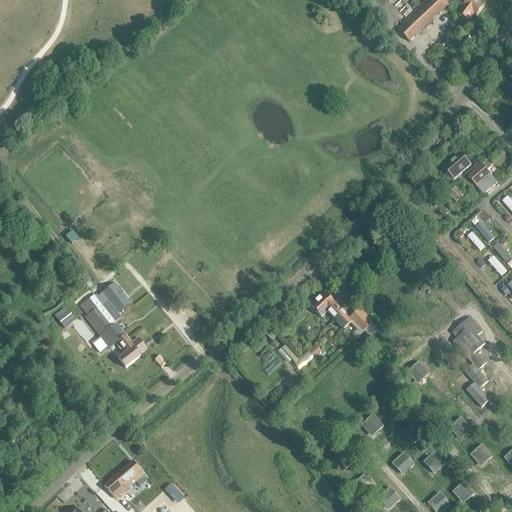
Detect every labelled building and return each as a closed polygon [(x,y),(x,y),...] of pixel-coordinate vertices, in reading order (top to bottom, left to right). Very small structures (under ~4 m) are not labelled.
[(430,0),(399,30),(411,43),(452,4),(449,0),(430,0)] [(488,8),(473,0),(458,0),(455,5),(463,9),(459,16),(471,22),(475,16),(482,20),(488,8)] [(445,168),(456,180),(472,165),(471,164),(462,153),(445,168)] [(468,178),(485,196),(498,184),(487,172),(491,168),(486,162),(468,178)] [(448,194),(457,203),(466,195),(457,186),(448,194)] [(434,195),(420,207),(424,212),(432,204),(434,206),(437,204),(435,201),(438,199),(434,195)] [(502,202),(511,212),(511,202),(508,197),(502,202)] [(494,240),(480,224),(476,228),(490,244),(494,240)] [(467,237),(480,251),(485,247),(472,233),(467,237)] [(493,248),(507,264),(511,259),(503,249),(504,248),(502,245),(500,246),(498,244),(493,248)] [(507,272),(494,257),(488,262),(501,277),(507,272)] [(118,313),(129,305),(114,286),(103,294),(101,292),(95,297),(81,307),(112,346),(122,339),(129,347),(126,349),(128,352),(119,359),(127,369),(141,357),(140,355),(147,350),(138,339),(131,344),(125,336),(126,336),(116,323),(122,318),(118,313)] [(335,305),(334,305),(324,294),(310,307),(321,318),(327,313),(343,331),(352,323),(335,305)] [(351,318),(370,338),(379,329),(360,309),(351,318)] [(59,321),(65,329),(76,321),(69,313),(59,321)] [(467,392),(482,408),(489,401),(482,393),(484,391),(483,389),(488,384),(480,375),(483,372),(481,371),(488,365),(479,355),(481,353),(479,351),(485,346),(477,338),(483,333),(470,319),(453,334),(458,339),(453,344),(474,366),(465,374),(475,385),(467,392)] [(266,335),(272,342),(280,335),(273,329),(266,335)] [(281,349),(295,364),(299,361),(285,346),(281,349)] [(322,355),(314,346),(307,352),(315,361),(322,355)] [(156,360),(162,368),(167,364),(161,356),(156,360)] [(426,377),(426,378),(430,374),(419,362),(407,373),(411,377),(413,375),(420,382),(426,377)] [(494,415),(511,434),(511,432),(511,424),(500,411),(494,415)] [(379,430),(380,431),(384,427),(372,415),(361,426),(365,431),(366,429),(373,436),(379,430)] [(468,433),(468,434),(472,430),(461,418),(449,429),(453,433),(455,431),(462,438),(468,433)] [(410,440),(414,444),(426,434),(416,421),(411,425),(412,427),(405,433),(411,439),(410,440)] [(488,460),(489,461),(492,457),(481,445),(470,456),(474,460),(475,459),(482,466),(488,460)] [(342,465),(346,470),(357,459),(348,448),(344,452),(345,453),(338,459),(343,464),(342,465)] [(441,466),(442,467),(446,464),(435,452),(424,463),(428,467),(429,466),(434,472),(441,466)] [(408,468),(409,469),(413,466),(403,454),(392,464),(395,469),(396,468),(401,474),(408,468)] [(104,486),(116,500),(144,476),(132,462),(104,486)] [(359,491),(364,497),(376,486),(365,474),(361,478),(362,480),(356,485),(360,490),(359,491)] [(471,497),(472,498),(476,494),(464,482),(454,493),(458,497),(459,496),(465,502),(471,497)] [(179,510),(184,506),(166,484),(157,491),(171,508),(174,504),(179,510)] [(395,503),(397,504),(401,500),(390,488),(378,499),(382,503),(383,502),(389,508),(395,503)] [(126,506),(131,511),(147,511),(154,507),(142,492),(126,506)] [(438,511),(444,508),(445,509),(449,506),(439,494),(427,504),(431,508),(432,507),(436,511),(438,511)]
